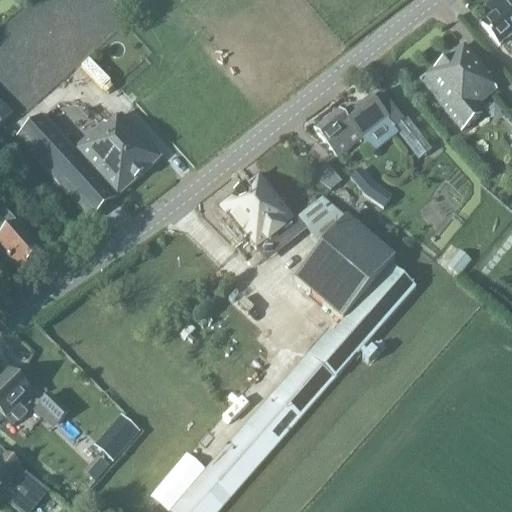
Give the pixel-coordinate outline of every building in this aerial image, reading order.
[(511,0),(491,19),(481,26),(499,48),(511,37),(511,0)] [(481,117),(475,109),(496,91),(486,80),(489,77),(464,47),(420,83),(461,133),(481,117)] [(387,121),(393,130),(403,122),(381,94),(372,101),(371,100),(344,120),(338,113),(314,131),(336,160),(387,121)] [(0,129),(12,118),(0,105),(0,129)] [(103,126),(101,128),(71,155),(40,119),(16,141),(91,223),(115,200),(160,161),(121,117),(107,130),(103,126)] [(407,120),(393,130),(418,161),(431,151),(407,120)] [(328,166),(314,177),(328,194),(341,184),(328,166)] [(298,220),(262,175),(218,210),(244,244),(248,241),(257,253),(298,220)] [(321,250),(295,281),(343,324),(333,336),(329,332),(171,511),(219,511),(415,291),(391,270),(396,263),(322,200),(298,220),(321,250)] [(511,221),(490,202),(453,243),(481,269),(511,234),(511,221)] [(0,253),(19,274),(43,253),(18,225),(17,226),(0,206),(0,253)] [(458,253),(446,269),(458,279),(471,263),(458,253)] [(0,380),(0,414),(5,420),(14,429),(18,425),(27,416),(18,407),(30,395),(8,373),(0,380)] [(50,397),(33,415),(52,433),(69,416),(50,397)] [(129,439),(137,430),(124,418),(116,427),(129,439)] [(10,511),(34,511),(49,494),(27,477),(28,476),(19,469),(0,452),(0,479),(5,484),(14,491),(2,505),(10,511)]
